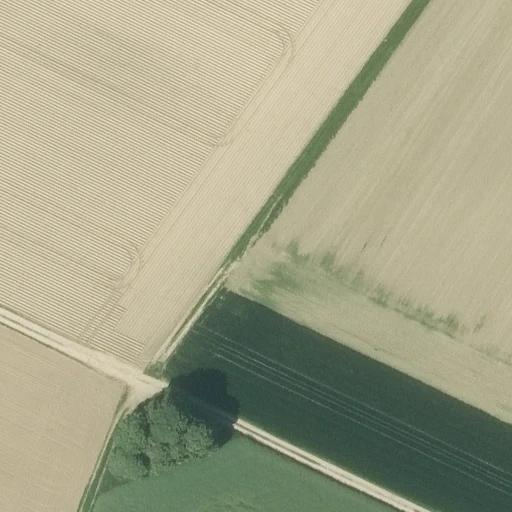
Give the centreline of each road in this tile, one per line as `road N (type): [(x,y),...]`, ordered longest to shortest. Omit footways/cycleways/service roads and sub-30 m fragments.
road 1 (track): [(81,511),(115,425),(423,0)]
road 2 (track): [(0,320),(406,511)]
